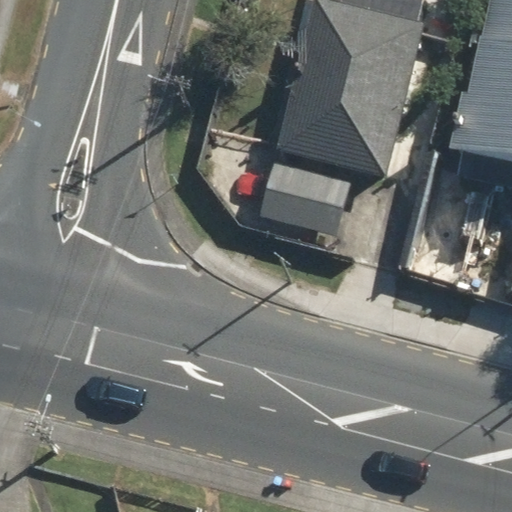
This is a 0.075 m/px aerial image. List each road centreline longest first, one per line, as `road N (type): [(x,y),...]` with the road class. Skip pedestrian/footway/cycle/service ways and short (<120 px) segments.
road 1 (secondary): [(511,444),(72,325)]
road 2 (residential): [(97,70),(112,183),(72,325)]
road 3 (residential): [(0,273),(24,192),(97,70)]
